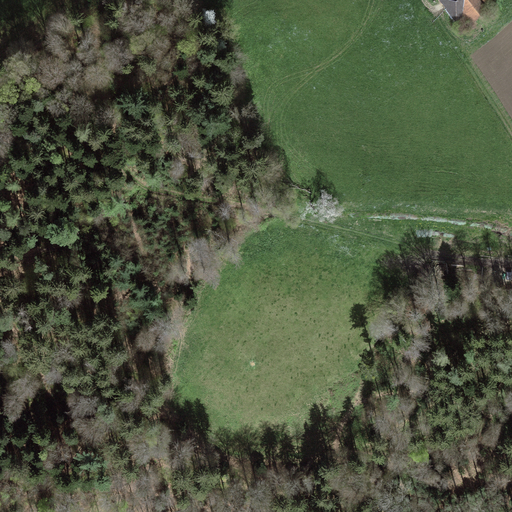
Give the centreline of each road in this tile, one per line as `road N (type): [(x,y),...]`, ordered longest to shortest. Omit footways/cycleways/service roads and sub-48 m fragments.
road 1 (track): [(88,0),(98,124),(132,176),(166,192),(511,266)]
road 2 (track): [(511,5),(491,41),(467,55),(511,136)]
